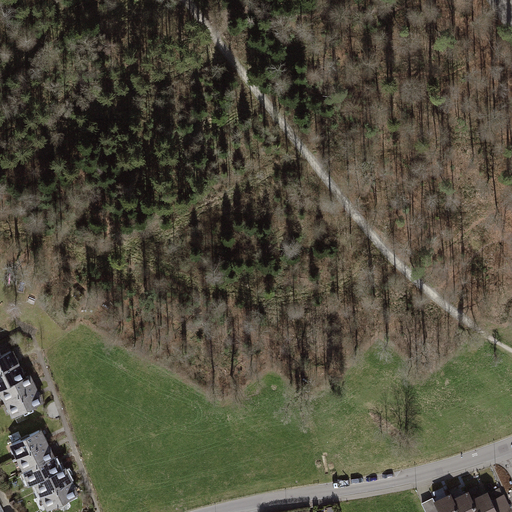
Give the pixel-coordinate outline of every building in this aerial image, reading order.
[(14,351),(0,358),(0,400),(12,422),(43,405),(14,351)] [(40,431),(9,447),(43,511),(46,511),(75,497),(40,431)] [(435,511),(457,511),(454,504),(451,497),(433,506),(435,511)] [(469,497),(454,504),(457,511),(475,511),(473,505),(469,497)] [(473,505),(475,511),(511,511),(505,499),(493,505),(489,497),(473,505)]
